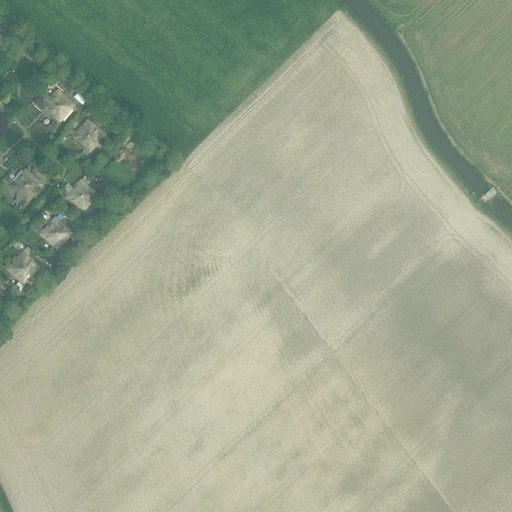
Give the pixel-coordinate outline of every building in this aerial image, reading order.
[(31,0),(15,0),(24,7),(21,10),(26,14),(28,10),(27,9),(34,2),(31,0)] [(169,0),(163,8),(170,14),(169,15),(172,18),(176,14),(173,11),(182,0),(169,0)] [(261,0),(257,0),(255,3),(258,5),(259,4),(267,11),(275,0),(262,0),(262,1),(261,0)] [(284,0),(275,0),(267,11),(274,17),(273,18),(276,21),(280,16),(277,14),(287,2),(284,0)] [(185,22),(181,26),(185,29),(186,28),(193,34),(206,19),(199,13),(188,24),(185,22)] [(206,19),(193,34),(200,41),(199,42),(202,45),(206,40),(203,37),(214,26),(206,19)] [(216,48),(212,53),(215,55),(216,54),(223,61),(236,45),(229,39),(219,51),(216,48)] [(236,45),(223,61),(231,67),(229,68),(233,71),(237,66),(234,64),(244,52),(236,45)] [(71,121),(88,101),(67,83),(50,103),(71,121)] [(87,120),(76,133),(80,137),(84,132),(88,136),(92,132),(88,128),(91,124),(87,120)] [(111,141),(104,135),(91,124),(88,128),(92,132),(88,136),(93,140),(97,136),(101,139),(108,145),(111,141)] [(73,137),(75,139),(73,141),(84,150),(89,144),(85,140),(88,136),(84,132),(80,137),(76,133),(70,127),(67,130),(73,136),(73,137)] [(83,159),(89,152),(101,139),(97,136),(93,140),(88,136),(85,140),(89,144),(84,150),(79,155),(83,159)] [(49,191),(42,185),(30,174),(34,170),(36,172),(41,167),(38,164),(33,169),(26,177),(30,181),(26,186),(31,190),(34,185),(38,189),(46,195),(49,191)] [(29,166),(15,182),(14,183),(18,186),(22,182),(26,186),(30,181),(26,177),(33,169),(29,166)] [(3,180),(17,192),(17,199),(14,202),(17,205),(27,194),(22,190),(26,186),(22,182),(18,186),(14,183),(15,182),(7,175),(3,180)] [(80,181),(69,193),(73,197),(77,192),(81,196),(85,192),(81,188),(84,184),(89,179),(91,177),(88,175),(81,182),(80,181)] [(97,196),(84,184),(81,188),(85,192),(81,196),(86,200),(89,196),(93,199),(97,196)] [(21,208),(38,189),(34,185),(31,190),(26,186),(22,190),(27,194),(17,205),(18,205),(21,208)] [(65,197),(78,208),(78,209),(82,205),(77,201),(81,196),(77,192),(73,197),(69,193),(64,188),(61,191),(66,196),(65,197)] [(75,220),(82,212),(93,199),(89,196),(86,200),(81,196),(77,201),(82,205),(78,209),(78,208),(71,216),(75,220)] [(62,211),(44,231),(48,234),(52,230),(56,234),(60,230),(56,226),(59,222),(66,214),(62,211)] [(72,233),(59,222),(56,226),(60,230),(56,234),(60,238),(64,233),(68,237),(72,233)] [(40,235),(53,246),(57,242),(52,238),(56,234),(52,230),(48,234),(44,231),(37,225),(34,229),(40,235)] [(54,253),(68,237),(64,233),(60,238),(56,234),(52,238),(57,242),(53,246),(50,250),(54,253)] [(13,263),(11,265),(15,269),(19,265),(23,269),(27,265),(23,261),(32,251),(28,247),(23,254),(22,253),(13,263)] [(32,251),(23,261),(27,265),(23,269),(27,272),(31,268),(35,272),(39,268),(27,257),(32,251)] [(4,267),(7,270),(20,281),(23,276),(19,273),(23,269),(19,265),(15,269),(8,263),(4,267)] [(24,285),(35,272),(31,268),(27,272),(23,269),(19,273),(23,276),(20,281),(24,285)]
